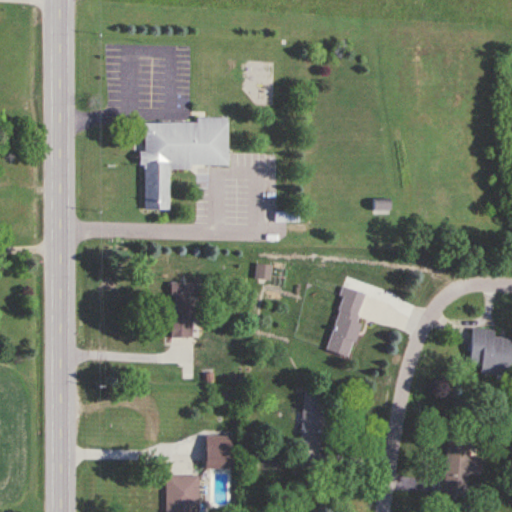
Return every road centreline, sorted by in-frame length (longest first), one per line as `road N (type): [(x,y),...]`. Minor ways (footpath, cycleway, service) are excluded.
road 1 (secondary): [(63,511),(62,354),(42,247),(39,0)]
road 2 (residential): [(387,511),(395,430),(434,308)]
